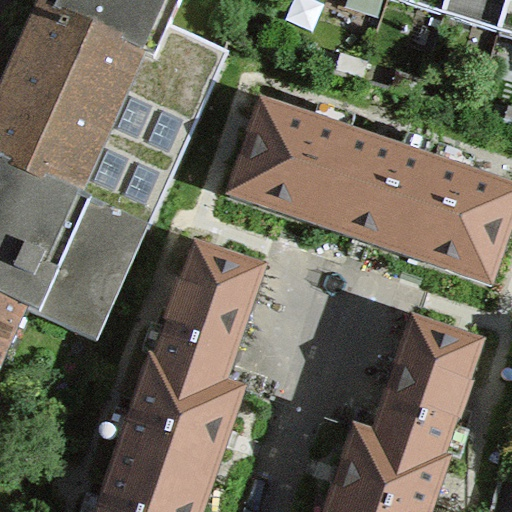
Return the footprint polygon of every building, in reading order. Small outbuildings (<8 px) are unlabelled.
[(156,57),(169,28),(181,0),(46,0),(43,9),(134,50),(135,48),(156,57)] [(392,0),(443,16),(448,0),(392,0)] [(448,0),(443,16),(499,33),(509,0),(448,0)] [(511,37),(511,0),(509,0),(499,33),(511,37)] [(0,295),(25,307),(96,339),(147,225),(223,53),(169,28),(156,57),(135,48),(134,50),(43,9),(5,93),(0,103),(0,295)] [(349,134),(262,104),(231,196),(260,206),(318,225),(349,134)] [(349,134),(318,225),(344,234),(403,254),(434,163),(349,134)] [(490,284),(511,220),(511,190),(434,163),(403,254),(419,260),(490,284)] [(156,364),(222,387),(223,385),(235,349),(262,270),(196,247),(183,286),(180,285),(167,322),(170,323),(156,364)] [(0,361),(25,307),(0,295),(0,361)] [(467,384),(480,344),(414,321),(390,391),(375,437),(440,461),(455,420),(457,421),(470,385),(467,384)] [(241,393),(242,391),(223,385),(222,387),(156,364),(150,362),(121,447),(212,479),(224,443),(241,393)] [(327,511),(429,511),(446,463),(440,461),(375,437),(356,430),(334,493),(327,511)] [(511,437),(502,473),(511,476),(511,437)] [(200,511),(212,479),(121,447),(99,511),(200,511)]
